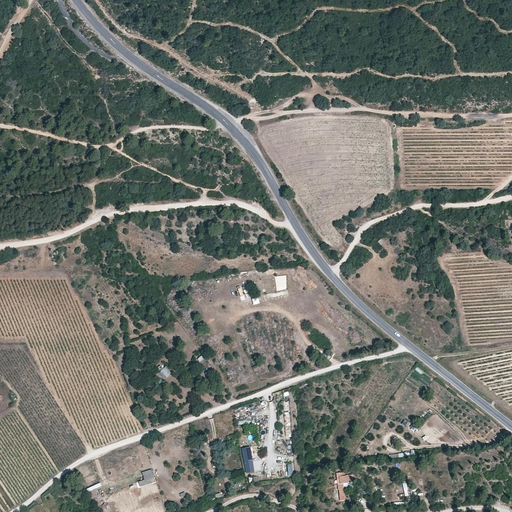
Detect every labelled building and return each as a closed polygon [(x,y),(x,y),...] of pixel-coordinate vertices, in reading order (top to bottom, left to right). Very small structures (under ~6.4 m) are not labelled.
[(160,364),(158,368),(167,376),(171,371),(165,365),(163,367),(160,364)] [(252,416),(266,407),(263,403),(249,412),(252,416)] [(244,452),(248,473),(255,472),(254,467),(251,467),(251,464),(254,464),(251,448),(248,448),(248,451),(244,452)] [(139,481),(140,486),(155,481),(151,468),(142,471),(144,479),(139,481)] [(344,472),(338,472),(339,484),(338,484),(341,498),(346,498),(344,484),(354,483),(353,475),(344,475),(344,472)] [(241,479),(234,481),(236,487),(243,485),(241,479)] [(88,492),(102,486),(100,482),(87,488),(88,492)]
